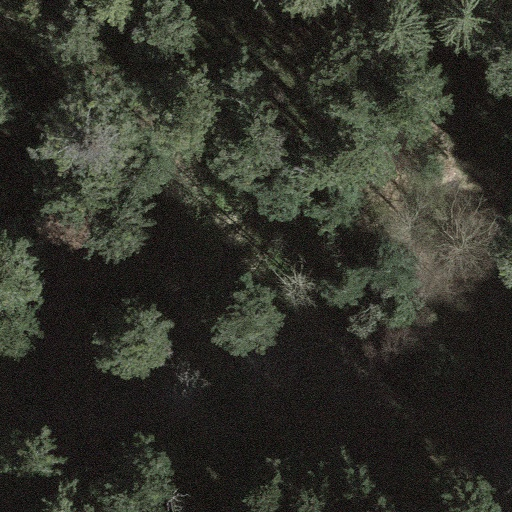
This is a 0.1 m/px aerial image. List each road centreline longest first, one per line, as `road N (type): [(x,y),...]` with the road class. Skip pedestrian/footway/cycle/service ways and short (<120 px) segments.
road 1 (track): [(511,202),(403,72),(337,31),(182,0)]
road 2 (track): [(182,0),(0,115)]
